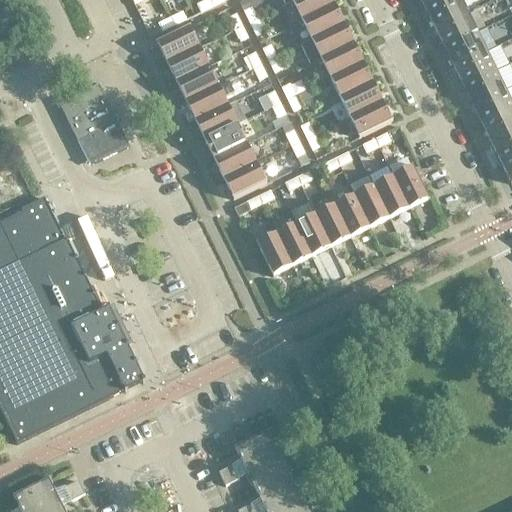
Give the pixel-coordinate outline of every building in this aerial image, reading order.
[(0,0),(0,23),(13,18),(3,0),(0,0)] [(213,9),(209,0),(196,6),(200,15),(213,9)] [(223,0),(209,0),(213,9),(225,3),(223,0)] [(334,7),(330,0),(299,0),(292,4),(302,23),(334,7)] [(447,0),(419,0),(425,11),(447,0)] [(467,14),(460,0),(447,0),(425,11),(434,30),(467,14)] [(511,9),(511,0),(502,0),(508,11),(511,9)] [(343,26),(334,7),(302,23),(311,42),(343,26)] [(251,9),(243,13),(249,25),(257,21),(251,9)] [(182,14),(170,19),(174,28),(186,22),(182,14)] [(477,34),(467,14),(434,30),(444,50),(477,34)] [(242,28),(236,16),(227,20),(233,32),(242,28)] [(174,28),(170,19),(158,25),(162,34),(174,28)] [(263,33),(257,21),(249,25),(255,37),(263,33)] [(353,46),(343,26),(311,42),(300,48),(310,67),(321,62),(353,46)] [(248,40),(242,28),(233,32),(239,44),(248,40)] [(198,50),(189,29),(157,45),(166,65),(198,50)] [(486,53),(477,34),(444,50),(453,69),(486,53)] [(362,65),(353,46),(321,62),(330,81),(362,65)] [(270,47),(262,51),(268,64),(276,60),(270,47)] [(208,69),(198,50),(166,65),(176,85),(208,69)] [(496,72),(486,53),(453,69),(463,88),(496,72)] [(261,67),(255,55),(246,59),(252,71),(261,67)] [(282,72),(276,60),(268,64),(274,76),(282,72)] [(372,85),(362,65),(330,81),(340,100),(372,85)] [(267,79),(261,67),(252,71),(258,83),(267,79)] [(217,88),(208,69),(176,85),(185,104),(217,88)] [(505,92),(496,72),(463,88),(472,108),(505,92)] [(381,104),(372,85),(340,100),(349,120),(381,104)] [(59,106),(73,136),(71,137),(75,143),(77,142),(78,145),(99,135),(99,134),(117,125),(99,86),(59,106)] [(289,86),(281,90),(287,102),(295,98),(289,86)] [(227,108),(217,88),(185,104),(195,123),(227,108)] [(511,112),(511,105),(505,92),(472,108),(482,127),(511,112)] [(280,106),(274,94),(266,98),(272,110),(280,106)] [(301,110),(295,98),(287,102),(293,114),(301,110)] [(236,103),(227,108),(195,123),(204,143),(236,127),(245,123),(236,103)] [(391,124),(381,104),(349,120),(359,140),(391,124)] [(286,118),(280,106),(272,110),(277,122),(286,118)] [(511,136),(511,112),(482,127),(491,147),(511,136)] [(128,146),(117,125),(99,134),(99,135),(78,145),(88,165),(91,163),(92,166),(99,162),(98,160),(128,146)] [(308,125),(300,129),(306,141),(314,137),(308,125)] [(246,147),(236,127),(204,143),(214,162),(246,147)] [(299,145),(293,132),(285,136),(291,149),(299,145)] [(390,144),(386,136),(374,141),(378,150),(390,144)] [(511,160),(511,136),(491,147),(501,166),(511,160)] [(320,149),(314,137),(306,141),(312,153),(320,149)] [(378,150),(374,141),(362,147),(366,156),(378,150)] [(305,157),(299,145),(291,149),(296,161),(305,157)] [(255,166),(246,147),(214,162),(223,182),(255,166)] [(351,163),(347,155),(335,161),(339,169),(351,163)] [(408,160),(388,170),(408,211),(428,201),(408,160)] [(511,185),(511,160),(501,166),(511,186),(511,185)] [(339,169),(335,161),(323,166),(327,175),(339,169)] [(265,186),(255,166),(223,182),(233,202),(265,186)] [(388,170),(387,168),(368,178),(373,189),(389,221),(408,211),(388,170)] [(312,182),(308,174),(296,180),(300,188),(312,182)] [(300,188),(296,180),(284,185),(288,194),(300,188)] [(389,221),(373,189),(354,198),(369,230),(389,221)] [(274,201),(270,193),(257,199),(262,207),(274,201)] [(369,230),(354,198),(334,208),(350,240),(369,230)] [(262,207),(257,199),(245,205),(249,213),(262,207)] [(25,209),(20,212),(21,214),(27,225),(29,223),(49,214),(43,201),(25,209)] [(350,240),(334,208),(315,217),(331,249),(350,240)] [(0,224),(0,412),(16,446),(108,401),(124,393),(124,394),(127,393),(126,391),(141,383),(142,385),(145,384),(144,381),(142,382),(134,367),(136,365),(135,363),(133,364),(126,349),(128,348),(126,345),(125,346),(108,310),(102,313),(102,312),(101,313),(93,297),(95,297),(94,294),(92,295),(85,279),(86,279),(85,276),(84,277),(76,261),(77,261),(76,259),(75,259),(67,243),(68,243),(67,241),(63,243),(49,214),(29,223),(27,225),(21,214),(0,224)] [(331,249),(315,217),(295,227),(311,259),(331,249)] [(311,259),(295,227),(276,236),(292,268),(311,259)] [(292,268),(276,236),(256,246),(272,278),(292,268)] [(334,372),(323,349),(310,356),(321,378),(334,372)] [(277,446),(270,433),(234,450),(241,464),(232,468),(239,482),(247,477),(253,490),(290,472),(284,460),(297,453),(294,446),(290,440),(277,446)] [(239,482),(232,468),(218,475),(225,488),(239,482)] [(296,485),(290,472),(253,490),(260,502),(251,507),(253,511),(306,511),(309,511),(303,498),(316,492),(309,478),(296,485)] [(55,494),(48,481),(12,499),(18,511),(63,511),(62,508),(70,504),(64,490),(55,494)] [(84,497),(78,483),(64,490),(70,504),(84,497)]
